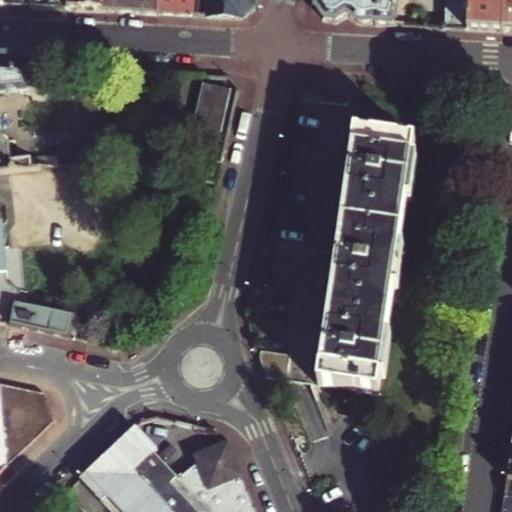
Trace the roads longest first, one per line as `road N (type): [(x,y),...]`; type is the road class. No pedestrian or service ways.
road 1 (residential): [(216,335),(277,44)]
road 2 (residential): [(277,44),(0,30)]
road 3 (residential): [(511,278),(479,511)]
road 4 (residential): [(511,58),(277,44)]
road 5 (residential): [(58,454),(140,392),(184,395)]
road 6 (residential): [(296,511),(256,420),(229,387)]
road 7 (residential): [(169,356),(154,370),(119,379),(40,364)]
